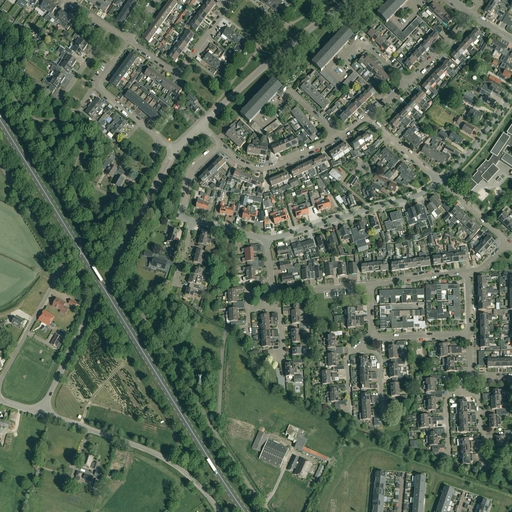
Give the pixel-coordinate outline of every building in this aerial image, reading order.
[(30,0),(29,1),(27,4),(35,10),(36,8),(40,3),(38,1),(38,0),(30,0)] [(40,3),(36,8),(44,14),(46,11),(51,4),(46,0),(44,3),(41,1),(40,3)] [(104,3),(99,0),(95,7),(100,10),(104,3)] [(133,10),(136,5),(130,1),(128,0),(127,0),(126,1),(128,3),(126,6),(133,10)] [(171,0),(170,0),(167,4),(174,9),(177,4),(171,0)] [(204,6),(205,6),(211,11),(215,5),(208,0),(207,3),(202,0),(196,0),(197,0),(204,6)] [(269,0),(266,4),(271,8),(276,1),(277,0),(269,0)] [(382,19),(386,24),(387,22),(386,21),(406,0),(391,0),(377,15),(381,19),(382,20),(382,19)] [(497,5),(501,8),(505,11),(507,8),(502,6),(499,3),(501,0),(500,0),(492,0),(491,2),(497,5)] [(279,3),(276,1),(271,8),(276,12),(281,5),(282,3),(280,2),(279,3)] [(488,7),(493,10),(504,17),(505,15),(498,11),(499,10),(495,8),(496,5),(497,6),(497,5),(491,2),(488,7)] [(100,10),(105,13),(109,6),(104,3),(100,10)] [(439,8),(434,3),(427,11),(432,15),(432,14),(434,13),(439,8)] [(52,19),(57,12),(54,11),(56,8),(51,4),(46,11),(49,13),(47,16),(50,17),(48,20),(50,22),(52,19)] [(170,14),(174,9),(167,4),(164,9),(170,14)] [(276,12),(276,13),(278,15),(279,14),(281,16),(286,9),(288,6),(286,5),(284,7),(281,5),(276,12)] [(130,15),(133,10),(126,6),(123,11),(130,15)] [(197,8),(201,11),(207,16),(211,11),(205,6),(204,6),(202,9),(199,7),(197,8)] [(488,7),(484,12),(490,15),(492,13),(496,15),(496,14),(500,17),(498,20),(501,22),(504,17),(493,10),(488,7)] [(440,15),(443,12),(440,9),(439,8),(434,13),(432,14),(437,18),(438,17),(440,15)] [(160,14),(166,19),(170,14),(164,9),(160,14)] [(127,20),(130,15),(123,11),(120,16),(127,20)] [(207,16),(201,11),(198,14),(195,12),(193,14),(197,16),(204,21),(207,16)] [(52,19),(57,23),(59,20),(62,22),(66,15),(61,12),(59,14),(57,12),(52,19)] [(448,16),(443,12),(440,15),(438,17),(437,18),(436,19),(439,22),(438,23),(440,25),(441,23),(443,21),(448,16)] [(156,19),(163,24),(166,19),(160,14),(156,19)] [(66,15),(62,22),(60,25),(67,30),(72,24),(73,24),(75,21),(72,20),(73,20),(72,20),(71,20),(72,19),(66,15)] [(123,25),(127,20),(120,16),(116,21),(123,25)] [(191,17),(190,19),(193,21),(200,26),(204,21),(197,16),(194,19),(191,17)] [(441,23),(443,25),(445,23),(447,26),(452,20),(448,16),(443,21),(441,23)] [(18,19),(15,22),(20,28),(24,25),(18,19)] [(153,24),(159,29),(163,24),(156,19),(153,24)] [(196,32),(200,26),(193,21),(190,19),(186,24),(196,32)] [(149,29),(156,34),(159,29),(153,24),(149,29)] [(380,27),(375,32),(377,34),(382,29),(383,27),(381,25),(379,26),(380,27)] [(438,26),(436,28),(434,30),(439,35),(443,31),(438,26)] [(232,32),(228,28),(222,35),(227,39),(232,32)] [(146,34),(152,38),(156,34),(149,29),(146,34)] [(316,68),(321,72),(322,71),(321,70),(349,40),(352,44),(357,39),(355,37),(354,38),(344,29),(311,64),(316,68),(315,68),(316,69),(316,68)] [(477,29),(476,30),(476,29),(476,30),(475,29),(473,31),(473,32),(472,34),(478,40),(480,42),(482,43),(484,41),(481,39),(481,38),(483,36),(481,34),(479,32),(480,31),(477,29)] [(367,35),(372,39),(377,34),(375,32),(372,30),(367,35)] [(427,35),(429,37),(435,42),(439,37),(434,32),(433,32),(431,30),(427,35)] [(188,31),(185,35),(182,32),(180,34),(184,37),(184,36),(191,41),(194,36),(188,31)] [(323,31),(319,36),(323,40),(327,35),(323,31)] [(227,39),(232,42),(237,35),(232,32),(227,39)] [(75,45),(83,51),(87,45),(82,41),(83,39),(75,34),(72,38),(77,41),(75,45)] [(146,34),(142,39),(149,43),(152,38),(146,34)] [(372,39),(377,43),(378,41),(381,38),(377,34),(372,39)] [(478,40),(472,34),(470,35),(469,35),(466,37),(472,43),(473,44),(478,40)] [(240,36),(239,37),(237,35),(232,42),(231,44),(227,48),(229,50),(234,44),(237,46),(242,39),(242,38),(240,36)] [(176,39),(180,42),(187,47),(191,41),(184,36),(184,37),(181,40),(178,37),(176,39)] [(429,37),(425,41),(430,46),(435,42),(429,37)] [(470,46),(472,43),(466,37),(464,40),(464,41),(465,41),(463,43),(471,50),(473,48),(470,46)] [(377,43),(381,48),(386,42),(381,38),(378,41),(377,43)] [(237,46),(242,50),(247,43),(242,39),(237,46)] [(499,43),(493,39),(488,47),(495,50),(496,49),(499,43)] [(426,51),(430,46),(425,41),(423,40),(419,44),(421,46),(426,51)] [(180,42),(177,45),(174,43),(173,45),(174,45),(176,47),(183,52),(187,47),(180,42)] [(381,48),(386,52),(390,47),(386,42),(381,48)] [(414,48),(417,50),(422,55),(426,51),(421,46),(419,44),(418,43),(414,48)] [(471,50),(463,43),(459,47),(464,52),(466,50),(471,54),(471,55),(473,56),(475,54),(473,52),(471,50)] [(495,50),(502,54),(506,47),(505,46),(505,45),(503,44),(502,44),(499,43),(496,49),(495,50)] [(82,52),(83,51),(75,45),(73,44),(71,45),(75,48),(72,51),(66,47),(64,50),(72,55),(74,53),(81,57),(84,53),(82,52)] [(167,49),(172,52),(179,57),(183,52),(176,47),(174,45),(172,48),(169,45),(167,49)] [(395,51),(390,47),(386,52),(390,56),(395,51)] [(464,52),(459,47),(455,52),(460,57),(462,55),(464,52)] [(418,60),(422,55),(417,50),(414,48),(410,53),(412,55),(418,60)] [(70,58),(72,55),(64,50),(61,54),(66,57),(63,61),(63,62),(72,67),(76,62),(70,58)] [(175,63),(179,57),(172,52),(170,56),(166,53),(165,55),(175,63)] [(462,59),(460,57),(455,52),(450,57),(455,62),(458,59),(460,61),(462,59)] [(506,57),(503,62),(502,63),(505,65),(508,67),(509,68),(510,65),(506,63),(509,59),(509,58),(511,59),(511,52),(511,54),(509,52),(506,57)] [(203,60),(208,64),(209,62),(213,57),(215,55),(213,53),(211,55),(208,53),(206,56),(205,56),(204,56),(202,58),(203,59),(203,60)] [(413,65),(418,60),(412,55),(410,53),(406,58),(413,65)] [(131,54),(127,59),(134,64),(137,59),(131,54)] [(467,59),(462,55),(460,57),(462,59),(464,61),(466,63),(468,61),(467,59)] [(208,64),(213,68),(214,65),(218,61),(220,58),(218,57),(216,59),(213,57),(209,62),(208,64)] [(363,58),(358,63),(361,66),(362,64),(367,68),(372,62),(367,58),(365,60),(363,58)] [(400,58),(399,58),(398,58),(398,59),(396,60),(403,67),(405,65),(409,69),(413,65),(406,58),(403,60),(401,58),(400,58)] [(124,64),(130,68),(131,69),(133,67),(132,67),(134,64),(127,59),(124,64)] [(218,61),(214,65),(213,68),(217,71),(223,64),(225,62),(222,59),(220,62),(218,61)] [(64,64),(61,68),(63,69),(70,74),(73,70),(71,69),(72,67),(63,62),(63,61),(61,60),(60,62),(64,64)] [(447,60),(443,65),(454,76),(457,74),(455,72),(450,68),(452,65),(447,60)] [(376,67),(372,62),(367,68),(365,69),(370,73),(371,72),(372,71),(376,67)] [(500,71),(497,76),(498,77),(503,80),(504,80),(506,78),(509,80),(511,74),(511,73),(506,71),(508,67),(505,65),(502,63),(498,70),(500,71)] [(130,68),(124,64),(120,69),(127,73),(128,74),(130,72),(128,71),(130,68)] [(223,64),(217,71),(218,72),(217,73),(220,74),(221,74),(222,75),(228,68),(223,64)] [(443,65),(440,68),(438,69),(444,74),(446,72),(451,76),(450,76),(452,78),(454,76),(443,65)] [(55,74),(52,78),(61,84),(65,78),(59,74),(61,72),(53,66),(50,71),(55,74)] [(381,71),(376,67),(372,71),(371,72),(370,73),(372,75),(373,74),(376,76),(379,72),(381,71)] [(148,78),(146,81),(148,83),(150,79),(155,72),(149,68),(144,75),(148,78)] [(120,69),(117,73),(123,78),(127,73),(120,69)] [(439,79),(444,74),(438,69),(434,74),(439,79)] [(379,82),(380,80),(384,77),(385,75),(381,71),(379,72),(376,76),(374,78),(378,83),(379,82)] [(151,85),(149,87),(151,88),(153,86),(154,85),(155,83),(157,80),(160,76),(155,72),(150,79),(153,82),(151,85)] [(123,82),(121,81),(123,78),(117,73),(113,78),(120,83),(120,82),(122,84),(123,82)] [(439,79),(434,74),(430,78),(435,83),(437,85),(441,80),(439,79)] [(381,83),(382,82),(385,85),(390,79),(385,75),(384,77),(380,80),(379,82),(380,83),(381,83)] [(60,85),(61,84),(52,78),(50,76),(49,78),(52,80),(50,84),(44,80),(42,83),(50,88),(49,88),(54,92),(56,88),(58,90),(61,86),(60,85)] [(161,86),(165,80),(160,76),(157,80),(155,83),(154,85),(158,87),(157,89),(158,90),(161,87),(161,86)] [(495,82),(494,82),(500,85),(501,82),(496,79),(490,76),(488,78),(495,82)] [(113,78),(110,83),(116,88),(120,83),(113,78)] [(303,91),(305,93),(311,88),(306,84),(309,80),(307,78),(300,85),(300,86),(300,85),(302,87),(300,89),(301,89),(300,90),(302,92),(303,91)] [(426,83),(431,88),(435,83),(430,78),(426,83)] [(164,94),(166,90),(168,87),(171,83),(165,80),(161,86),(161,87),(164,89),(162,92),(164,94)] [(245,120),(249,124),(250,123),(249,122),(277,92),(281,95),(286,91),(284,89),(283,90),(273,81),(240,115),(244,119),(244,120),(245,120)] [(169,97),(172,94),(171,94),(174,90),(176,87),(171,83),(168,87),(166,90),(170,93),(167,96),(169,97)] [(426,83),(421,88),(426,92),(429,90),(431,88),(426,83)] [(492,93),(498,96),(501,91),(492,85),(489,89),(488,88),(489,87),(485,84),(481,90),(482,90),(491,95),(490,95),(492,93)] [(307,95),(306,96),(309,98),(309,97),(310,98),(315,92),(317,90),(312,86),(311,88),(305,93),(307,95)] [(366,88),(368,90),(365,92),(370,97),(375,93),(370,88),(370,87),(368,86),(366,88)] [(171,94),(172,94),(175,96),(173,100),(174,101),(181,91),(176,87),(174,90),(171,94)] [(437,94),(436,92),(431,88),(429,90),(434,94),(433,95),(435,96),(437,94)] [(483,102),(492,107),(496,102),(489,98),(491,95),(482,90),(479,94),(485,98),(483,102)] [(125,97),(129,101),(134,95),(130,91),(125,97)] [(320,96),(315,92),(310,98),(314,102),(320,96)] [(366,101),(370,97),(365,92),(361,96),(366,101)] [(422,94),(420,92),(415,97),(420,102),(428,109),(432,104),(430,102),(428,104),(423,99),(425,97),(426,96),(423,93),(422,94)] [(188,108),(189,108),(194,114),(199,109),(194,104),(197,101),(191,94),(186,98),(190,102),(186,106),(186,107),(187,108),(188,108)] [(129,101),(134,105),(139,98),(134,95),(129,101)] [(314,102),(319,106),(324,101),(320,96),(314,102)] [(361,96),(357,101),(361,106),(366,101),(361,96)] [(418,104),(422,107),(425,111),(428,109),(420,102),(415,97),(411,102),(416,106),(418,104)] [(134,105),(138,109),(144,102),(139,98),(134,105)] [(176,112),(182,103),(183,101),(180,98),(177,104),(176,103),(172,108),(176,112)] [(361,106),(357,101),(354,98),(352,100),(354,103),(352,105),(357,110),(361,106)] [(97,99),(93,103),(99,109),(103,104),(97,99)] [(319,106),(324,111),(329,105),(324,101),(319,106)] [(138,109),(143,112),(148,106),(144,102),(138,109)] [(411,102),(407,106),(412,111),(414,109),(416,106),(411,102)] [(93,103),(89,108),(96,114),(99,109),(93,103)] [(352,105),(348,109),(353,114),(357,110),(352,105)] [(153,110),(148,106),(143,112),(148,116),(153,110)] [(412,111),(407,106),(402,111),(408,116),(410,113),(412,111)] [(467,117),(474,121),(475,119),(479,121),(483,115),(474,110),(472,109),(472,108),(469,107),(467,110),(470,112),(467,117)] [(92,118),(96,114),(89,108),(85,113),(92,118)] [(291,113),(295,119),(301,114),(297,109),(291,113)] [(348,119),(353,114),(348,109),(343,114),(348,119)] [(412,111),(415,114),(417,116),(420,118),(422,116),(418,112),(414,109),(412,111)] [(148,116),(152,120),(158,114),(153,110),(148,116)] [(409,125),(411,123),(406,118),(408,116),(402,111),(398,115),(409,125)] [(152,120),(157,124),(162,118),(158,114),(152,120)] [(295,119),(299,123),(305,119),(301,114),(295,119)] [(343,114),(339,118),(344,123),(348,119),(343,114)] [(394,120),(399,125),(401,122),(407,127),(409,125),(398,115),(394,120)] [(463,119),(457,116),(453,122),(459,125),(463,119)] [(115,121),(117,124),(124,129),(128,124),(119,117),(115,121)] [(309,123),(305,119),(299,123),(303,128),(306,126),(309,123)] [(394,120),(390,124),(395,129),(399,125),(394,120)] [(304,136),(307,133),(313,128),(309,123),(306,126),(303,128),(305,131),(302,133),(304,135),(304,136)] [(117,124),(113,128),(120,134),(124,129),(117,124)] [(471,136),(474,129),(466,124),(462,131),(471,136)] [(227,131),(229,133),(226,136),(230,140),(236,134),(232,130),(234,127),(232,125),(227,131)] [(511,158),(503,152),(507,146),(510,148),(511,145),(511,125),(507,133),(507,134),(506,136),(503,134),(490,153),(493,155),(489,161),(488,163),(486,161),(476,171),(477,172),(465,186),(471,192),(477,186),(478,186),(483,180),(487,183),(499,171),(495,167),(498,162),(511,170),(511,171),(511,174),(511,158)] [(100,135),(105,129),(101,126),(96,132),(100,135)] [(116,139),(120,134),(113,128),(110,126),(107,131),(116,139)] [(317,138),(315,135),(317,133),(313,128),(307,133),(304,136),(306,137),(308,135),(311,138),(310,139),(312,142),(317,138)] [(403,137),(408,141),(414,134),(415,132),(411,128),(409,130),(403,137)] [(454,139),(456,136),(452,132),(450,136),(441,130),(437,136),(444,141),(447,137),(451,140),(452,138),(454,139)] [(236,134),(230,140),(235,144),(238,141),(241,138),(238,136),(240,133),(238,132),(236,134)] [(292,147),(289,140),(286,133),(283,134),(286,141),(283,142),(286,150),(291,148),(292,147)] [(245,143),(243,140),(246,136),(244,134),(241,138),(238,141),(235,144),(240,149),(245,143)] [(369,144),(367,142),(372,138),(370,135),(368,137),(366,134),(361,137),(366,146),(369,144)] [(418,138),(414,134),(408,141),(412,145),(418,138)] [(463,140),(456,136),(454,139),(452,138),(451,140),(453,141),(452,142),(459,146),(463,140)] [(292,147),(298,145),(294,137),(289,140),(292,147)] [(359,147),(360,147),(361,149),(366,146),(361,137),(356,141),(359,147)] [(423,142),(418,138),(412,145),(417,149),(423,142)] [(248,146),(247,154),(253,155),(255,147),(256,141),(253,140),(252,146),(248,146)] [(354,150),(359,147),(356,141),(350,144),(354,150)] [(281,153),(286,150),(283,142),(277,145),(281,153)] [(344,143),(339,147),(343,153),(348,149),(344,143)] [(431,148),(426,144),(421,152),(427,155),(431,148)] [(275,155),(281,153),(277,145),(271,148),(275,155)] [(453,154),(455,151),(446,146),(445,148),(444,149),(453,154)] [(334,150),(338,156),(343,153),(339,147),(334,150)] [(383,161),(385,159),(390,152),(391,151),(388,149),(387,150),(386,148),(380,155),(378,157),(383,161)] [(427,155),(432,158),(436,151),(431,148),(427,155)] [(334,150),(329,154),(333,160),(338,156),(334,150)] [(436,151),(432,158),(437,161),(440,157),(443,152),(442,152),(441,154),(436,151)] [(395,156),(390,152),(385,159),(389,163),(395,156)] [(440,164),(440,163),(442,165),(444,162),(445,163),(447,160),(448,161),(450,157),(443,152),(440,157),(437,161),(437,162),(437,163),(439,164),(440,164)] [(111,166),(113,162),(116,158),(111,155),(109,159),(110,160),(106,167),(109,169),(106,174),(112,178),(117,169),(111,166)] [(327,170),(324,164),(327,162),(324,156),(318,159),(321,165),(323,169),(324,171),(327,170)] [(395,156),(389,163),(386,166),(391,170),(394,167),(400,161),(395,156)] [(221,167),(226,163),(221,158),(216,162),(221,167)] [(321,173),(324,171),(323,169),(321,165),(318,159),(313,161),(316,168),(319,166),(320,170),(321,173)] [(313,161),(307,164),(311,173),(314,172),(313,169),(316,168),(313,161)] [(216,162),(212,166),(217,171),(221,167),(216,162)] [(407,167),(403,163),(397,170),(402,174),(407,167)] [(312,174),(311,173),(307,164),(302,166),(305,173),(308,171),(309,175),(310,178),(313,177),(312,174)] [(213,176),(217,171),(212,166),(208,171),(212,176),(213,176)] [(302,166),(296,169),(301,179),(303,178),(301,174),(305,173),(302,166)] [(412,171),(407,167),(402,174),(406,178),(412,171)] [(120,177),(122,174),(124,175),(126,172),(120,168),(118,172),(117,171),(115,174),(117,176),(112,184),(119,188),(124,179),(120,177)] [(298,180),(301,179),(296,169),(290,172),(293,178),(296,177),(298,180)] [(342,178),(332,170),(328,174),(338,182),(342,178)] [(212,176),(208,171),(203,175),(208,180),(209,181),(212,179),(213,180),(215,178),(213,176),(212,176)] [(237,183),(239,180),(241,173),(235,171),(233,176),(233,177),(236,179),(235,182),(237,183)] [(412,171),(406,178),(402,183),(401,183),(403,185),(407,186),(409,184),(406,181),(408,179),(411,182),(417,175),(412,171)] [(241,173),(239,180),(237,183),(240,184),(241,181),(244,182),(247,175),(241,173)] [(283,182),(289,180),(286,174),(280,176),(283,182)] [(203,175),(199,179),(200,181),(198,183),(201,186),(208,180),(203,175)] [(253,178),(247,175),(244,182),(247,183),(245,188),(248,189),(249,187),(250,184),(253,178)] [(387,180),(380,177),(376,175),(374,178),(379,180),(385,183),(384,187),(388,189),(388,188),(387,191),(391,192),(392,189),(395,191),(397,186),(394,185),(395,184),(391,182),(387,180)] [(277,185),(283,182),(280,176),(275,178),(277,185)] [(354,177),(349,184),(352,187),(356,182),(358,179),(354,177)] [(253,186),(256,187),(258,180),(253,178),(250,184),(249,187),(252,188),(253,186)] [(275,178),(269,181),(272,187),(277,185),(275,178)] [(264,183),(258,180),(256,187),(259,188),(257,192),(262,195),(265,189),(262,188),(264,183)] [(362,191),(364,198),(367,197),(368,197),(369,200),(370,200),(371,200),(371,199),(374,198),(373,194),(374,194),(373,191),(371,191),(371,188),(365,190),(362,191)] [(196,208),(202,209),(203,203),(204,200),(205,197),(206,194),(201,193),(200,196),(202,196),(201,202),(197,201),(196,208)] [(349,207),(354,205),(351,196),(350,197),(348,195),(341,199),(345,205),(348,204),(349,207)] [(442,205),(435,196),(429,200),(432,203),(437,210),(438,209),(442,205)] [(322,202),(325,210),(331,208),(329,202),(330,201),(329,197),(325,198),(326,201),(322,202)] [(263,202),(265,209),(272,207),(270,200),(263,202)] [(318,211),(325,210),(322,202),(319,204),(318,201),(314,202),(315,206),(317,205),(318,211)] [(438,217),(439,215),(442,214),(438,209),(437,210),(432,203),(427,207),(429,210),(428,211),(430,214),(434,212),(438,217)] [(443,206),(447,212),(451,209),(446,203),(443,206)] [(308,208),(307,204),(303,205),(304,208),(300,209),(303,216),(309,214),(307,208),(308,208)] [(420,216),(421,220),(423,219),(424,220),(428,219),(425,211),(421,213),(419,206),(418,206),(418,205),(416,206),(416,207),(413,208),(413,209),(414,209),(416,217),(417,217),(417,218),(417,217),(420,216)] [(235,211),(236,207),(232,206),(231,209),(227,208),(226,215),(232,217),(233,211),(235,211)] [(504,214),(498,220),(503,224),(508,218),(506,215),(510,210),(506,206),(501,211),(504,214)] [(296,218),(303,216),(300,209),(297,210),(296,207),(292,208),(293,212),(295,212),(296,218)] [(453,216),(450,221),(452,222),(461,212),(456,208),(453,212),(451,214),(453,216)] [(413,225),(412,223),(415,223),(413,219),(417,218),(417,217),(416,217),(414,209),(413,209),(411,210),(411,209),(408,210),(409,210),(408,210),(410,217),(406,218),(409,226),(413,225)] [(286,214),(285,210),(281,211),(282,214),(279,215),(278,216),(281,223),(287,221),(285,215),(286,214)] [(447,214),(442,219),(445,222),(450,216),(449,216),(451,214),(453,212),(451,210),(447,214)] [(254,214),(250,213),(248,220),(254,222),(256,216),(257,216),(258,212),(254,211),(254,214)] [(274,224),(281,223),(278,216),(279,215),(278,212),(270,215),(271,219),(273,218),(274,224)] [(403,236),(402,231),(400,224),(404,223),(403,220),(402,220),(399,212),(394,213),(400,232),(401,236),(403,242),(409,242),(407,235),(403,236)] [(458,220),(460,223),(466,217),(461,212),(452,222),(454,224),(458,220)] [(395,226),(397,233),(400,232),(394,213),(390,215),(391,219),(390,219),(389,221),(389,222),(384,223),(386,232),(395,229),(394,227),(395,226)] [(460,232),(461,231),(471,221),(466,217),(460,223),(463,225),(458,231),(460,232)] [(508,218),(503,224),(507,228),(511,223),(511,219),(511,220),(508,218)] [(372,228),(373,231),(380,229),(379,226),(378,223),(377,223),(376,219),(373,219),(372,219),(371,219),(371,220),(372,223),(371,224),(372,228)] [(467,229),(470,231),(475,225),(471,221),(461,231),(463,233),(467,229)] [(359,224),(358,224),(357,224),(357,225),(356,225),(357,228),(352,230),(359,253),(368,250),(364,239),(369,237),(367,230),(365,230),(364,227),(363,227),(362,223),(359,224)] [(470,231),(472,234),(469,238),(471,240),(480,230),(475,225),(470,231)] [(340,231),(338,231),(340,238),(342,237),(343,239),(346,238),(347,240),(350,239),(347,231),(346,228),(340,230),(340,231)] [(168,241),(174,243),(177,231),(171,230),(168,241)] [(207,233),(201,232),(200,238),(208,240),(211,241),(212,238),(209,237),(209,234),(216,236),(217,233),(208,231),(207,233)] [(484,233),(482,235),(486,239),(484,242),(490,247),(494,242),(484,233)] [(328,236),(331,245),(337,243),(334,234),(328,236)] [(324,249),(325,251),(330,249),(328,242),(325,243),(323,237),(317,239),(320,250),(324,249)] [(211,241),(208,240),(200,238),(198,245),(206,247),(207,243),(210,244),(211,241)] [(312,240),(306,242),(309,251),(315,249),(312,240)] [(486,252),(490,247),(484,242),(481,244),(477,241),(475,243),(486,252)] [(306,251),(309,251),(306,242),(300,244),(303,252),(305,261),(308,261),(307,257),(306,251)] [(295,247),(292,247),(295,256),(297,255),(297,254),(303,252),(300,244),(299,243),(296,244),(296,245),(294,246),(295,247)] [(481,257),(486,252),(475,243),(473,245),(477,248),(475,251),(481,257)] [(245,253),(245,256),(253,255),(253,252),(257,252),(257,245),(251,246),(251,249),(242,249),(242,253),(245,253)] [(461,253),(458,254),(460,262),(466,261),(464,253),(467,253),(467,247),(461,248),(461,253)] [(289,259),(292,259),(291,252),(288,253),(287,248),(277,250),(278,256),(288,254),(289,259)] [(453,263),(460,262),(458,254),(454,254),(453,249),(451,249),(452,255),(453,263)] [(195,256),(203,258),(206,259),(207,256),(204,255),(205,252),(197,250),(195,256)] [(438,251),(439,257),(440,260),(441,265),(446,264),(445,256),(442,256),(441,251),(438,251)] [(422,253),(422,259),(424,267),(430,266),(429,258),(425,258),(424,253),(422,253)] [(258,264),(258,258),(253,258),(253,255),(245,256),(245,259),(242,259),(242,262),(247,262),(247,265),(248,265),(258,264)] [(397,257),(397,262),(398,271),(411,269),(409,255),(406,255),(407,261),(400,262),(399,256),(397,257)] [(411,269),(417,268),(416,260),(413,260),(412,255),(409,255),(411,269)] [(195,256),(194,263),(201,265),(202,262),(205,262),(206,259),(203,258),(195,256)] [(165,270),(167,262),(152,258),(151,259),(150,263),(153,264),(152,269),(156,270),(157,268),(165,270)] [(350,275),(357,274),(356,267),(359,267),(358,258),(355,258),(356,264),(349,264),(350,275)] [(279,265),(278,266),(279,268),(279,269),(280,268),(280,271),(288,269),(288,272),(291,271),(294,271),(298,270),(299,270),(298,264),(295,265),(294,268),(292,265),(290,266),(290,262),(279,264),(280,265),(279,265)] [(332,269),(335,269),(335,262),(332,263),(332,265),(325,266),(327,277),(333,276),(332,269)] [(338,262),(335,262),(335,269),(338,268),(339,276),(346,275),(345,265),(338,265),(338,262)] [(259,271),(258,264),(248,265),(249,268),(243,268),(243,272),(246,272),(246,275),(254,274),(254,271),(259,271)] [(306,270),(302,270),(303,281),(310,280),(309,273),(312,273),(311,266),(311,264),(308,264),(309,266),(308,267),(306,267),(306,270)] [(316,280),(322,279),(321,268),(315,269),(314,266),(314,264),(311,264),(311,266),(312,273),(315,272),(316,280)] [(206,271),(195,268),(194,275),(197,276),(197,278),(202,280),(212,283),(213,280),(203,277),(204,274),(205,274),(206,271)] [(294,271),(291,271),(288,272),(289,275),(281,276),(283,283),(293,281),(292,274),(299,273),(298,270),(294,271)] [(255,277),(254,274),(246,275),(246,278),(243,278),(244,281),(250,281),(250,284),(262,283),(262,277),(255,277)] [(509,279),(509,284),(511,283),(511,277),(510,277),(510,274),(503,274),(503,278),(504,278),(505,280),(508,280),(508,279),(509,279)] [(197,278),(190,277),(188,283),(196,285),(197,282),(201,283),(202,280),(197,278)] [(431,302),(431,292),(437,292),(437,285),(426,285),(426,302),(431,302)] [(440,285),(437,285),(437,292),(437,302),(440,302),(442,302),(441,292),(448,292),(448,290),(448,286),(448,285),(440,285)] [(459,285),(448,286),(448,290),(453,290),(454,296),(454,297),(459,296),(459,285)] [(225,294),(225,297),(236,296),(236,290),(243,290),(243,287),(232,287),(232,290),(228,291),(228,294),(225,294)] [(201,296),(203,290),(196,288),(196,291),(187,289),(185,295),(193,297),(194,294),(201,296)] [(402,290),(391,291),(391,297),(391,304),(396,304),(395,297),(402,297),(402,290)] [(402,297),(402,304),(407,304),(406,296),(413,296),(413,290),(402,290),(402,297)] [(424,296),(424,290),(413,290),(413,296),(413,304),(418,303),(417,296),(424,296)] [(391,291),(379,291),(380,305),(385,304),(384,297),(391,297),(391,291)] [(225,297),(225,300),(228,300),(228,304),(233,303),(233,306),(244,305),(244,302),(237,303),(236,296),(225,297)] [(454,296),(448,297),(448,301),(454,301),(454,307),(460,307),(459,296),(454,297),(454,296)] [(68,309),(64,306),(65,303),(57,299),(53,307),(61,311),(62,309),(67,312),(68,309)] [(71,299),(68,304),(75,308),(77,303),(71,299)] [(427,320),(438,320),(438,313),(431,313),(431,303),(426,304),(427,320)] [(437,303),(438,313),(438,320),(449,319),(449,313),(442,313),(442,303),(437,303)] [(294,312),(299,311),(305,311),(305,308),(302,308),(302,304),(293,305),(294,308),(283,309),(283,312),(294,312)] [(233,306),(234,309),(229,309),(229,312),(226,313),(226,316),(237,315),(237,309),(244,308),(244,305),(233,306)] [(346,309),(347,316),(355,315),(355,312),(363,312),(363,308),(355,309),(354,309),(353,306),(350,306),(350,309),(346,309)] [(380,307),(380,318),(386,318),(386,311),(391,311),(391,307),(380,307)] [(460,318),(460,307),(454,307),(448,308),(449,312),(454,312),(454,319),(460,318)] [(49,326),(52,320),(54,316),(43,311),(38,321),(49,326)] [(230,324),(234,324),(235,325),(245,324),(245,321),(238,321),(238,320),(237,315),(226,316),(226,319),(229,319),(229,320),(230,322),(230,324)] [(24,322),(20,320),(15,317),(12,323),(19,328),(21,325),(22,325),(24,322)] [(403,329),(414,329),(414,323),(413,323),(407,323),(407,320),(407,317),(405,317),(402,317),(402,320),(402,323),(403,323),(403,329)] [(418,317),(415,317),(413,317),(413,320),(413,323),(414,323),(414,329),(425,328),(425,322),(418,322),(418,317)] [(386,322),(391,322),(392,322),(391,320),(392,318),(386,318),(380,318),(380,329),(386,329),(386,322)] [(392,318),(391,320),(392,322),(391,322),(392,329),(403,329),(403,323),(402,323),(396,323),(396,320),(396,318),(394,318),(392,318)] [(331,336),(326,336),(327,339),(323,340),(324,343),(335,342),(335,336),(342,335),(341,332),(331,333),(331,336)] [(57,347),(62,337),(56,334),(51,344),(57,347)] [(327,346),(327,349),(327,352),(332,352),(343,351),(342,348),(335,348),(335,342),(324,343),(324,346),(327,346)] [(328,358),(325,358),(325,362),(336,361),(336,355),(343,354),(343,351),(332,352),(327,352),(328,355),(328,358)] [(484,360),(484,361),(484,364),(485,367),(487,367),(487,368),(494,368),(494,355),(491,355),(491,359),(492,359),(492,360),(484,360)] [(325,362),(325,365),(328,365),(328,368),(333,367),(333,371),(344,370),(343,367),(336,367),(336,361),(325,362)] [(426,383),(423,383),(423,387),(434,386),(434,380),(441,379),(441,376),(430,377),(430,380),(426,380),(426,383)] [(334,389),(330,390),(330,393),(326,393),(327,396),(338,396),(338,390),(345,389),(345,386),(334,386),(334,389)] [(434,392),(434,386),(423,387),(423,390),(426,390),(426,393),(431,393),(431,396),(442,395),(442,392),(434,392)] [(442,398),(442,395),(431,396),(431,398),(427,399),(427,402),(424,402),(424,406),(435,405),(435,398),(442,398)] [(338,402),(338,396),(327,396),(327,400),(327,404),(331,404),(331,403),(335,403),(335,405),(346,405),(345,402),(338,402)] [(436,411),(435,405),(424,406),(424,409),(427,408),(427,412),(432,411),(432,414),(443,414),(443,411),(436,411)] [(0,419),(0,426),(9,429),(10,422),(0,419)] [(306,432),(289,425),(286,433),(286,434),(289,436),(288,437),(289,437),(287,440),(294,442),(293,443),(296,445),(294,449),(301,452),(307,439),(303,438),(306,432)] [(426,437),(426,440),(437,440),(437,433),(444,433),(444,430),(433,430),(434,433),(429,433),(429,437),(426,437)] [(265,444),(268,436),(259,432),(252,449),(261,453),(265,444)] [(259,459),(280,469),(289,449),(268,440),(259,459)] [(437,446),(437,440),(426,440),(426,443),(429,443),(429,446),(432,446),(432,449),(445,449),(445,445),(437,446)] [(304,448),(301,452),(325,462),(325,461),(327,458),(304,448)] [(93,458),(86,455),(82,465),(84,465),(84,466),(84,467),(87,468),(88,467),(90,467),(90,468),(93,469),(95,464),(91,462),(93,458)] [(296,469),(294,475),(298,476),(298,477),(300,478),(301,478),(305,479),(312,464),(301,459),(298,465),(296,464),(298,459),(294,456),(288,470),(292,472),(294,468),(296,469)] [(319,481),(325,468),(320,465),(314,479),(319,481)] [(96,470),(94,475),(103,478),(105,473),(100,471),(100,469),(97,468),(96,470)] [(102,481),(96,479),(93,488),(99,490),(102,481)] [(453,491),(445,488),(443,493),(452,496),(453,491)] [(443,493),(441,498),(450,501),(452,496),(443,493)] [(441,498),(439,503),(448,506),(450,501),(441,498)] [(489,508),(491,503),(482,500),(480,506),(489,508)] [(439,503),(438,508),(446,511),(448,506),(439,503)]
